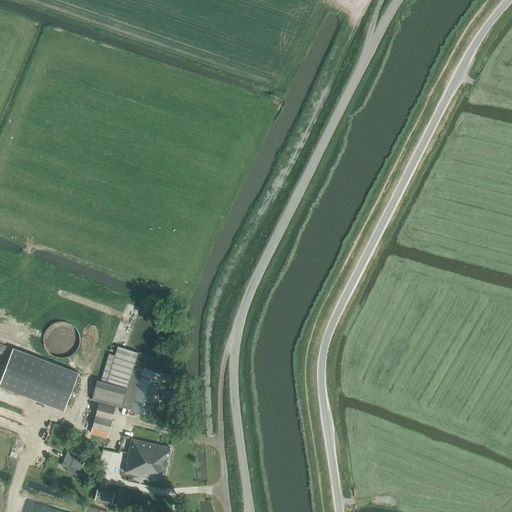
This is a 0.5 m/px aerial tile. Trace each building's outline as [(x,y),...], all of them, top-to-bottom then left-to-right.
[(79,340),(79,336),(78,333),(76,329),(73,327),(70,324),(68,323),(64,322),(60,322),(57,323),(53,324),(50,326),(48,328),(46,330),(45,333),(44,337),(44,340),(44,344),(45,346),(47,349),(49,352),(52,354),(55,356),(59,357),(62,357),(64,357),(68,356),(71,354),(74,352),(76,349),(78,346),(79,344),(79,340)] [(93,428),(109,432),(115,406),(150,416),(166,361),(138,353),(117,347),(115,356),(109,354),(101,381),(97,380),(92,401),(99,403),(93,428)] [(0,386),(64,411),(78,373),(13,349),(0,382),(0,386)] [(125,473),(163,481),(171,448),(121,437),(118,453),(127,455),(125,464),(127,464),(125,473)] [(76,456),(68,452),(61,466),(67,469),(68,466),(79,471),(84,460),(76,457),(76,456)]
